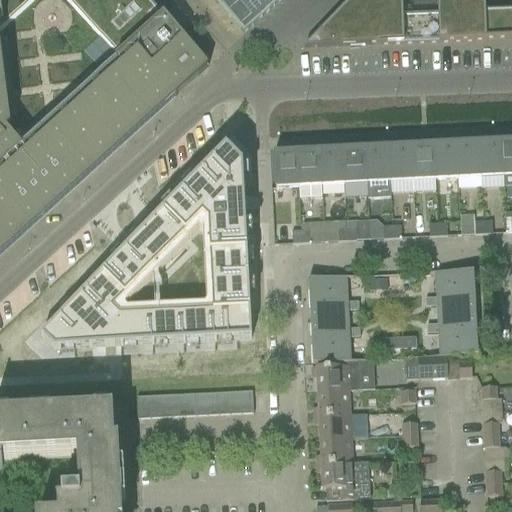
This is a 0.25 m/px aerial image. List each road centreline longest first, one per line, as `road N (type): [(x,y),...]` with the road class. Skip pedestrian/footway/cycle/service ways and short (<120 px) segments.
road 1 (residential): [(511,83),(210,94)]
road 2 (residential): [(288,511),(283,286),(301,262)]
road 3 (residential): [(511,251),(301,262)]
